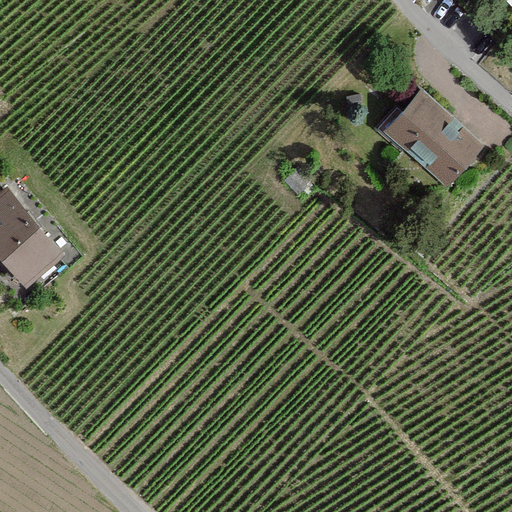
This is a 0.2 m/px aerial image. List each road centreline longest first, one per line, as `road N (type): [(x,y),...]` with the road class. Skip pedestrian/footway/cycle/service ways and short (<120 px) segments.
road 1 (residential): [(0,359),(137,511)]
road 2 (residential): [(415,0),(511,95)]
